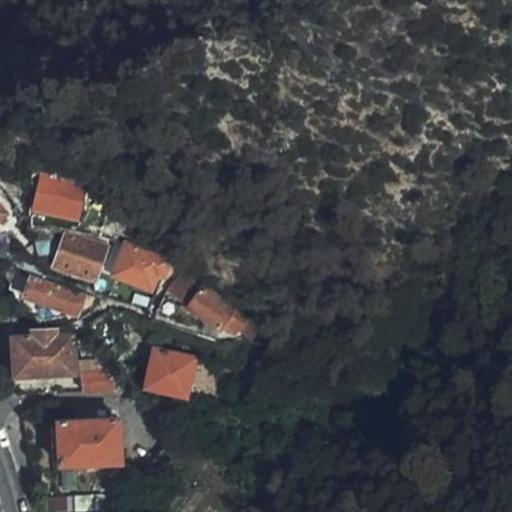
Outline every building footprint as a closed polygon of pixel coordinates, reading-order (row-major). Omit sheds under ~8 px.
[(78,216),(82,190),(40,181),(37,209),(78,216)] [(94,279),(104,248),(65,233),(55,264),(94,279)] [(154,275),(159,277),(165,261),(122,243),(110,273),(147,289),(154,275)] [(66,316),(70,321),(91,309),(86,307),(90,302),(93,297),(32,273),(22,303),(40,322),(66,316)] [(246,314),(199,284),(187,303),(222,326),(225,323),(236,330),(246,314)] [(89,392),(122,395),(75,328),(85,363),(81,364),(82,371),(83,392),(89,392)] [(74,374),(73,337),(73,335),(56,336),(56,331),(34,332),(33,336),(18,337),(18,348),(15,350),(15,376),(74,374)] [(157,401),(172,403),(175,394),(212,402),(221,354),(190,347),(158,340),(148,388),(163,392),(157,401)] [(122,462),(120,420),(60,422),(61,465),(122,462)] [(112,510),(137,466),(130,462),(109,497),(105,495),(77,496),(76,496),(78,511),(112,510)] [(144,472),(145,470),(137,466),(112,510),(122,511),(144,472)] [(51,511),(78,511),(76,496),(51,497),(51,511)]
